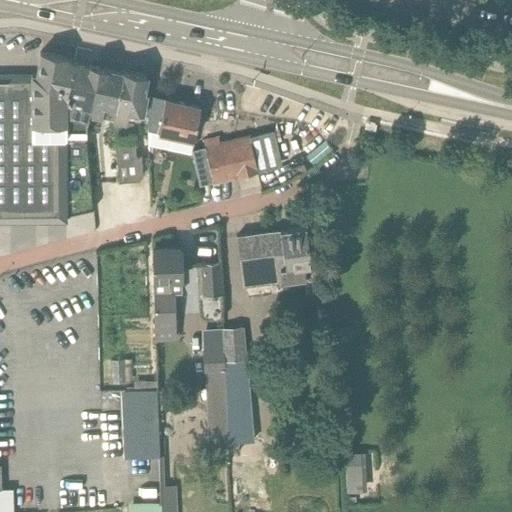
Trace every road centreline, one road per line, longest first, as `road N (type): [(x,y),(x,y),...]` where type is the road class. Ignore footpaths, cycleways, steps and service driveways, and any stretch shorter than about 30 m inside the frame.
road 1 (primary): [(0,6),(258,62)]
road 2 (primary): [(258,62),(474,109),(499,107)]
road 3 (primary): [(499,107),(430,74),(278,38)]
road 4 (primary): [(249,32),(98,0)]
road 5 (residential): [(393,0),(511,24)]
